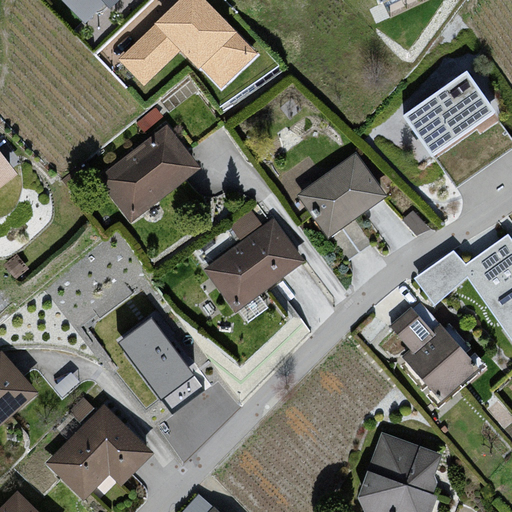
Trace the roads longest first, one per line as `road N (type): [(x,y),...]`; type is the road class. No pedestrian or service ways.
road 1 (residential): [(153,511),(410,262),(511,200)]
road 2 (unknown): [(354,314),(259,184),(215,157)]
